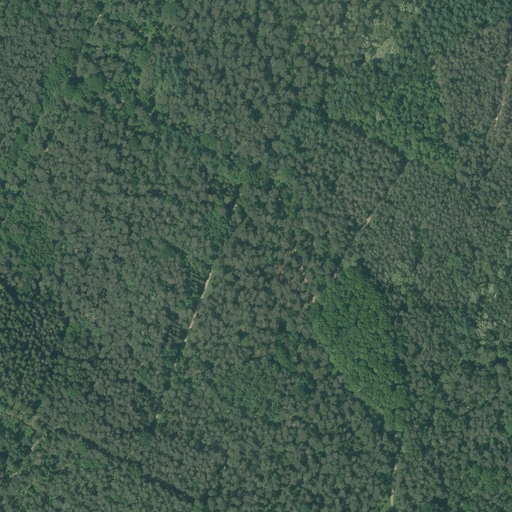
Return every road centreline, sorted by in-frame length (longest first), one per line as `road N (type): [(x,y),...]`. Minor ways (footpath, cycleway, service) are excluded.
road 1 (track): [(328,285),(403,163),(335,125),(325,106),(431,0)]
road 2 (track): [(65,70),(263,177),(277,196),(312,308)]
road 3 (track): [(0,511),(34,449),(52,435),(125,465),(141,462),(167,395)]
road 4 (track): [(167,395),(244,179),(263,177)]
road 5 (track): [(103,0),(0,189)]
road 6 (track): [(391,511),(397,441),(333,361)]
road 7 (unknown): [(79,76),(0,224)]
